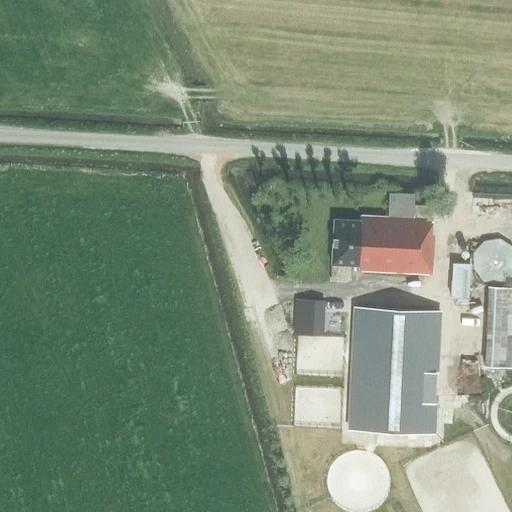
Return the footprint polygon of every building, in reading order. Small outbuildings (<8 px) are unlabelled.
[(388,198),(388,217),(359,216),(359,220),(333,219),(331,264),(357,265),(356,270),(431,273),(433,235),(430,235),(431,219),(431,206),(414,205),(414,199),(388,198)] [(510,276),(511,271),(511,250),(511,247),(498,239),(483,241),(473,253),(473,268),(482,280),(497,284),(510,276)] [(452,266),(450,310),(467,311),(468,266),(452,266)] [(318,284),(318,310),(332,311),(333,285),(318,284)] [(511,287),(488,286),(483,365),(511,366),(511,287)] [(294,333),(312,334),(314,299),(295,298),(294,333)] [(431,434),(437,312),(356,308),(350,430),(431,434)] [(284,378),(275,383),(288,408),(297,403),(284,378)]
